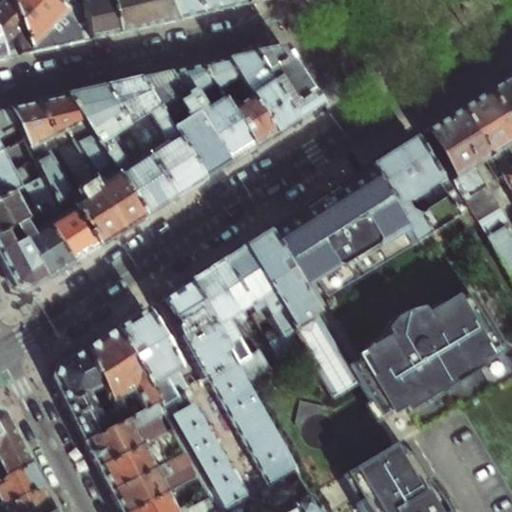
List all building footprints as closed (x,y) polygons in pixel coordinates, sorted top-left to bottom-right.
[(10,59),(29,55),(7,0),(3,0),(0,4),(0,49),(4,60),(10,59)] [(74,45),(82,43),(77,26),(68,18),(49,0),(7,0),(29,55),(44,51),(74,45)] [(49,0),(68,18),(77,5),(71,0),(49,0)] [(118,35),(109,0),(79,0),(89,41),(105,38),(118,35)] [(158,26),(177,22),(166,0),(109,0),(118,35),(130,32),(158,26)] [(189,19),(201,16),(193,0),(166,0),(177,22),(189,19)] [(246,6),(242,0),(193,0),(201,16),(214,13),(234,9),(246,6)] [(291,60),(284,48),(268,52),(252,55),(274,89),(281,85),(272,72),(291,60)] [(283,130),(296,122),(281,99),(274,89),(252,55),(238,59),(224,62),(243,91),(274,136),(283,130)] [(315,96),(291,60),(272,72),(281,85),(274,89),(281,99),(287,95),(295,108),(315,96)] [(243,91),(224,62),(211,65),(199,68),(220,100),(243,91)] [(220,100),(199,68),(184,71),(167,75),(189,110),(225,168),(238,159),(253,150),(220,100)] [(137,82),(167,129),(174,125),(176,129),(183,125),(178,117),(189,110),(167,75),(154,78),(137,82)] [(511,78),(499,87),(485,96),(511,140),(511,78)] [(167,129),(137,82),(120,86),(100,90),(171,203),(188,192),(199,185),(202,182),(167,129)] [(171,203),(100,90),(85,94),(65,98),(90,137),(143,220),(148,217),(156,212),(164,207),(171,203)] [(274,136),(243,91),(220,100),(253,150),(256,148),(262,144),(267,141),(274,136)] [(287,95),(281,99),(296,122),(302,118),(314,111),(321,106),(319,103),(315,96),(295,108),(287,95)] [(471,105),(457,114),(486,162),(498,181),(501,179),(511,172),(511,140),(485,96),(471,105)] [(90,137),(65,98),(55,100),(38,104),(61,150),(90,137)] [(61,150),(38,104),(26,107),(7,111),(23,143),(33,162),(61,150)] [(216,174),(225,168),(189,110),(178,117),(183,125),(176,129),(174,125),(167,129),(202,182),(216,174)] [(0,155),(23,143),(7,111),(0,112),(0,155)] [(473,170),(474,169),(486,162),(457,114),(452,117),(444,122),(473,170)] [(509,281),(511,279),(511,241),(505,229),(510,225),(474,169),(473,170),(444,122),(434,129),(421,137),(417,139),(462,215),(467,211),(509,281)] [(61,150),(33,162),(42,179),(55,206),(65,200),(97,249),(106,244),(108,243),(128,230),(143,220),(90,137),(61,150)] [(373,168),(366,172),(411,246),(462,215),(417,139),(396,153),(373,168)] [(23,143),(0,155),(0,201),(42,179),(33,162),(23,143)] [(411,246),(366,172),(342,187),(332,194),(307,209),(299,215),(274,231),(265,236),(300,294),(315,284),(325,300),(411,246)] [(511,196),(511,172),(501,179),(511,196)] [(42,179),(0,201),(0,235),(11,230),(37,216),(41,213),(55,206),(42,179)] [(55,206),(41,213),(49,226),(45,228),(69,267),(74,264),(84,258),(97,249),(65,200),(55,206)] [(69,267),(45,228),(39,219),(37,216),(11,230),(44,283),(58,274),(69,267)] [(44,283),(11,230),(0,235),(0,266),(13,291),(20,292),(28,293),(37,288),(44,283)] [(300,294),(265,236),(253,244),(240,252),(300,351),(329,399),(354,384),(345,368),(300,294)] [(300,351),(240,252),(228,260),(219,265),(245,309),(255,325),(266,319),(272,329),(262,335),(278,363),(300,351)] [(245,309),(219,265),(214,269),(198,279),(187,286),(232,365),(242,381),(243,384),(265,371),(254,351),(244,358),(227,330),(238,323),(233,316),(245,309)] [(232,365),(187,286),(172,295),(155,306),(200,384),(205,381),(232,365)] [(371,352),(345,368),(354,384),(366,404),(376,420),(394,410),(410,400),(416,408),(433,398),(464,379),(486,366),(485,364),(481,358),(506,342),(475,290),(449,305),(446,300),(429,310),(427,306),(419,307),(414,308),(406,310),(401,313),(394,319),(389,323),(386,327),(383,332),(385,337),(368,347),(371,352)] [(190,398),(143,314),(128,323),(112,333),(153,406),(159,416),(190,398)] [(153,406),(112,333),(98,342),(80,353),(119,425),(153,406)] [(511,349),(506,342),(481,358),(485,364),(511,349)] [(68,413),(84,444),(119,425),(80,353),(71,359),(55,369),(53,374),(51,382),(58,394),(68,413)] [(232,365),(205,381),(209,388),(214,397),(242,381),(232,365)] [(464,379),(433,398),(435,401),(439,399),(446,394),(452,390),(459,384),(464,379)] [(252,400),(243,384),(242,381),(214,397),(220,408),(225,415),(252,400)] [(323,403),(298,397),(293,422),(323,403)] [(262,417),(252,400),(225,415),(230,425),(234,433),(262,417)] [(376,420),(366,404),(360,407),(372,428),(396,413),(394,410),(376,420)] [(119,425),(84,444),(90,458),(97,470),(162,435),(153,419),(159,416),(153,406),(119,425)] [(168,419),(178,437),(200,425),(195,416),(190,407),(168,419)] [(0,480),(30,465),(16,438),(5,415),(0,413),(0,480)] [(273,435),(262,417),(234,433),(240,443),(245,451),(273,435)] [(178,437),(168,419),(163,422),(168,432),(173,440),(178,437)] [(200,425),(178,437),(188,455),(210,444),(206,437),(200,425)] [(162,435),(97,470),(104,484),(110,495),(154,471),(150,464),(164,457),(158,448),(173,440),(168,432),(162,435)] [(282,452),(273,435),(245,451),(250,460),(254,468),(282,452)] [(183,458),(188,455),(178,437),(173,440),(178,449),(182,456),(183,458)] [(210,444),(188,455),(199,474),(220,462),(215,453),(210,444)] [(390,447),(343,476),(359,502),(353,506),(352,507),(355,511),(447,511),(450,511),(446,502),(441,492),(435,483),(432,478),(424,469),(420,473),(416,468),(410,462),(398,453),(390,447)] [(176,459),(182,456),(178,449),(172,452),(176,459)] [(264,486),(269,484),(292,470),(282,452),(254,468),(260,478),(264,486)] [(194,477),(199,474),(188,455),(183,458),(194,477)] [(176,459),(154,471),(110,495),(116,508),(118,511),(134,511),(165,495),(195,479),(194,477),(183,458),(182,456),(176,459)] [(220,462),(199,474),(210,492),(231,481),(226,472),(220,462)] [(33,471),(30,465),(0,480),(0,510),(42,488),(39,484),(33,471)] [(298,480),(292,470),(269,484),(275,493),(298,480)] [(204,495),(210,492),(199,474),(194,477),(195,479),(204,495)] [(359,502),(343,476),(337,480),(353,506),(359,502)] [(231,481),(210,492),(220,511),(241,499),(236,490),(231,481)] [(0,510),(0,511),(53,511),(48,500),(42,488),(0,510)] [(219,511),(220,511),(210,492),(204,495),(207,500),(213,511),(219,511)] [(173,511),(165,495),(134,511),(213,511),(207,500),(185,511),(183,511),(182,510),(177,511),(173,511)] [(293,504),(291,510),(292,511),(316,511),(309,499),(304,497),(297,501),(293,504)]
